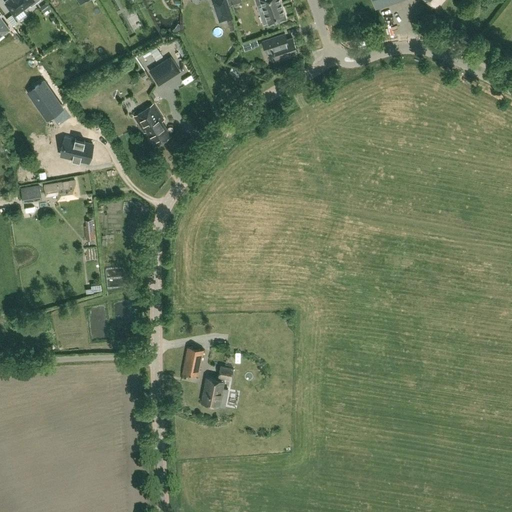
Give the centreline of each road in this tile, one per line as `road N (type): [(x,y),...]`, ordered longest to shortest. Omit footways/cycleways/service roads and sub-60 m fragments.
road 1 (unclassified): [(162,511),(159,228),(167,201),(249,113),(336,60)]
road 2 (unclassified): [(511,89),(435,52),(336,60)]
